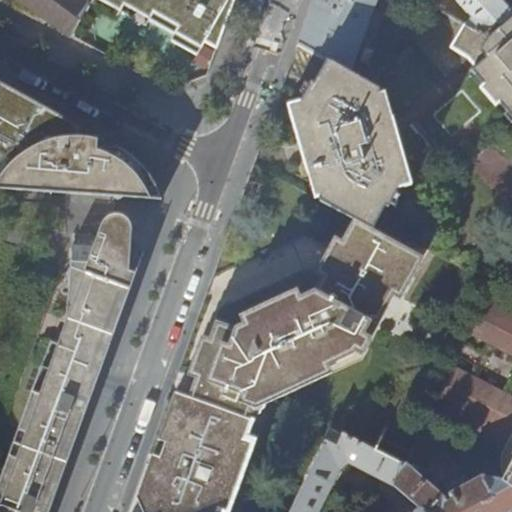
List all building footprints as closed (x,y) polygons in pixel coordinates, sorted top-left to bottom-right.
[(20,0),(72,37),(90,5),(83,0),(20,0)] [(101,0),(108,4),(120,10),(124,4),(149,18),(153,12),(178,26),(174,32),(182,36),(201,47),(204,42),(217,49),(234,0),(101,0)] [(351,72),(377,0),(314,0),(313,3),(298,44),(313,52),(329,60),(351,72)] [(511,10),(503,0),(424,0),(427,1),(427,0),(457,0),(472,17),(465,24),(489,37),(511,15),(511,10)] [(511,15),(489,37),(465,24),(444,11),(414,37),(448,76),(469,58),(478,67),(474,70),(486,85),(482,88),(497,106),(501,103),(511,115),(511,15)] [(364,79),(351,72),(329,60),(318,81),(315,85),(312,84),(302,103),(289,106),(298,140),(308,173),(313,172),(321,201),(354,219),(372,229),(385,205),(388,207),(398,189),(411,185),(393,117),(388,118),(380,89),(365,81),(364,79)] [(0,162),(6,156),(11,152),(17,147),(39,104),(0,82),(0,162)] [(55,113),(39,104),(17,147),(27,153),(15,162),(10,168),(1,179),(0,180),(0,190),(117,197),(161,199),(159,192),(150,176),(144,169),(136,161),(122,149),(55,113)] [(67,320),(113,336),(126,300),(129,293),(138,269),(130,266),(131,234),(130,225),(128,221),(125,218),(121,215),(116,214),(110,215),(105,217),(101,222),(98,228),(93,245),(70,245),(67,306),(71,308),(67,320)] [(379,233),(372,229),(354,219),(348,229),(331,261),(315,290),(300,297),(232,328),(215,321),(213,327),(193,379),(187,396),(249,419),(256,399),(353,354),(372,320),(379,324),(417,254),(379,233)] [(511,301),(494,292),(471,334),(511,356),(511,301)] [(0,511),(49,511),(64,472),(85,415),(86,412),(104,361),(113,336),(67,320),(58,344),(50,340),(3,468),(0,466),(0,511)] [(511,397),(454,367),(431,409),(505,448),(499,459),(499,469),(502,477),(500,481),(511,489),(511,397)] [(187,396),(182,394),(176,411),(161,452),(151,482),(144,499),(147,505),(150,511),(217,511),(251,419),(249,419),(187,396)] [(326,441),(323,446),(291,511),(424,511),(394,486),(400,464),(344,434),(338,447),(326,441)] [(410,469),(400,464),(394,486),(424,511),(508,511),(511,510),(511,489),(500,481),(482,477),(470,484),(467,477),(464,476),(447,486),(445,488),(445,489),(451,500),(446,502),(410,469)]
